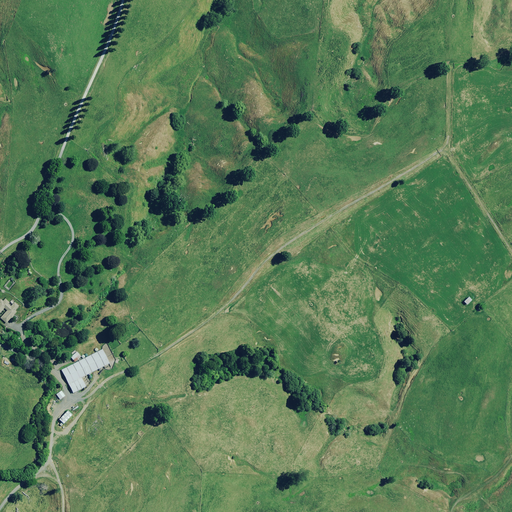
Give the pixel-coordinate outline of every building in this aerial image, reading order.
[(468,297),(463,301),(466,305),(472,300),(468,297)] [(9,302),(5,299),(3,301),(1,299),(0,299),(0,312),(4,308),(7,310),(0,318),(6,323),(11,318),(17,312),(15,311),(19,306),(14,302),(11,306),(8,304),(9,302)] [(109,363),(102,349),(61,370),(73,393),(86,387),(81,377),(109,363)] [(71,353),(73,355),(71,357),(75,362),(81,357),(77,352),(75,350),(71,353)] [(65,396),(62,391),(57,394),(60,399),(65,396)] [(59,424),(61,426),(72,415),(68,411),(65,413),(61,417),(59,419),(62,422),(59,424)]
